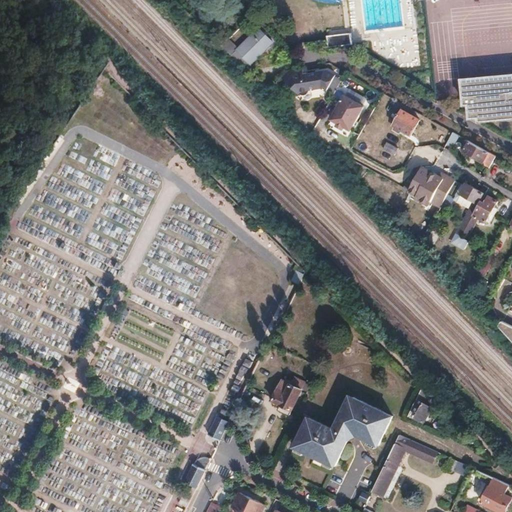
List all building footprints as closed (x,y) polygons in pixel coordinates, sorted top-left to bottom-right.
[(228,40),(222,46),(245,69),(273,42),(257,26),(236,47),(228,40)] [(328,45),(351,44),(350,33),(327,34),(328,45)] [(288,71),(281,78),(299,94),(300,93),(301,95),(304,96),(306,96),(308,94),(309,92),(310,90),(318,89),(318,87),(321,87),(322,88),(327,91),(335,75),(327,71),(304,75),(302,68),(288,71)] [(511,75),(462,81),(464,106),(470,106),(471,119),(479,118),(480,123),(511,119),(511,75)] [(344,95),(331,119),(337,123),(344,126),(351,130),(364,106),(344,95)] [(402,110),(394,126),(396,127),(394,130),(400,133),(402,130),(411,136),(420,121),(402,110)] [(453,132),(447,144),(453,147),(459,136),(453,132)] [(468,140),(463,151),(483,162),(486,158),(493,162),(496,156),(468,140)] [(387,143),(383,149),(394,155),(397,149),(387,143)] [(415,168),(404,187),(415,193),(413,196),(428,204),(430,201),(441,207),(448,194),(455,181),(456,181),(439,171),(437,175),(422,167),(415,168)] [(455,181),(448,194),(472,207),(453,243),(466,249),(470,240),(462,236),(474,214),(477,210),(475,209),(484,194),(465,184),(464,186),(455,181)] [(477,210),(474,214),(487,222),(498,202),(488,196),(484,203),(481,202),(477,210)] [(490,252),(489,254),(495,258),(502,245),(496,242),(490,252)] [(511,326),(502,321),(500,326),(511,339),(511,326)] [(284,378),(274,398),(282,402),(279,408),(291,413),(307,381),(296,375),(293,382),(284,378)] [(423,389),(410,417),(417,420),(418,418),(427,421),(433,409),(425,405),(430,395),(423,389)] [(310,417),(296,447),(336,466),(350,439),(359,435),(381,445),(395,416),(354,397),(348,409),(346,409),(336,430),(310,417)] [(218,417),(209,435),(221,441),(229,423),(218,417)] [(452,429),(449,435),(461,440),(464,435),(452,429)] [(440,452),(401,435),(373,491),(383,496),(405,450),(435,464),(440,452)] [(449,456),(443,470),(451,474),(453,470),(458,460),(449,456)] [(458,460),(453,470),(467,476),(471,466),(458,460)] [(195,464),(186,482),(194,487),(191,495),(193,496),(206,470),(195,464)] [(467,476),(460,490),(465,492),(469,484),(471,485),(475,476),(485,481),(488,474),(471,466),(467,476)] [(495,477),(482,504),(499,511),(506,511),(511,500),(511,497),(506,494),(511,484),(495,477)] [(470,492),(481,495),(485,482),(474,479),(470,492)] [(363,492),(360,499),(368,503),(371,495),(363,492)] [(242,493),(235,509),(241,511),(263,511),(267,505),(242,493)] [(213,502),(207,511),(220,511),(223,507),(213,502)]
